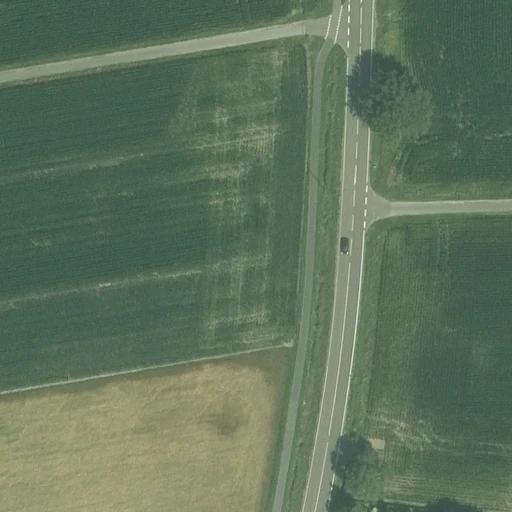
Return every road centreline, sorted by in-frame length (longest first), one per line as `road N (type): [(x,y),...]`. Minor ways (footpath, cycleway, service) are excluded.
road 1 (secondary): [(364,28),(353,298),(321,511)]
road 2 (unclassified): [(0,86),(364,28)]
road 3 (track): [(511,213),(359,217)]
